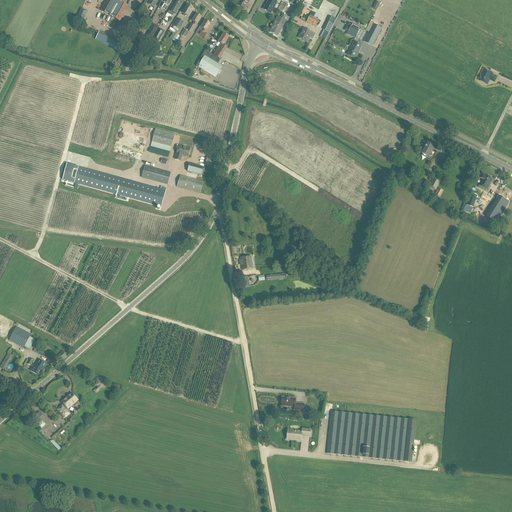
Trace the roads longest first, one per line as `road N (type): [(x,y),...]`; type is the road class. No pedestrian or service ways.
road 1 (unclassified): [(32,392),(205,234),(258,41)]
road 2 (track): [(274,511),(219,200)]
road 3 (secondary): [(511,170),(258,41)]
road 4 (track): [(128,307),(0,239)]
